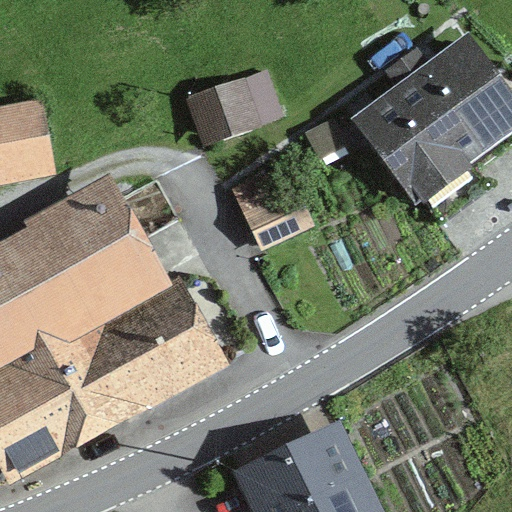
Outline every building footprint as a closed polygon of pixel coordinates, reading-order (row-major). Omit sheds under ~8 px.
[(511,83),(491,55),(375,138),(451,242),(506,203),(495,188),(511,175),(511,83)] [(236,170),(302,137),(276,86),(210,119),(236,170)] [(0,212),(77,198),(62,115),(0,126),(0,212)] [(147,186),(0,262),(0,409),(76,370),(207,301),(147,186)] [(275,270),(329,243),(302,190),(249,217),(275,270)] [(207,301),(76,370),(122,453),(251,386),(207,301)] [(122,453),(76,370),(0,409),(0,462),(22,505),(122,453)] [(262,511),(391,511),(358,442),(253,492),(262,511)]
